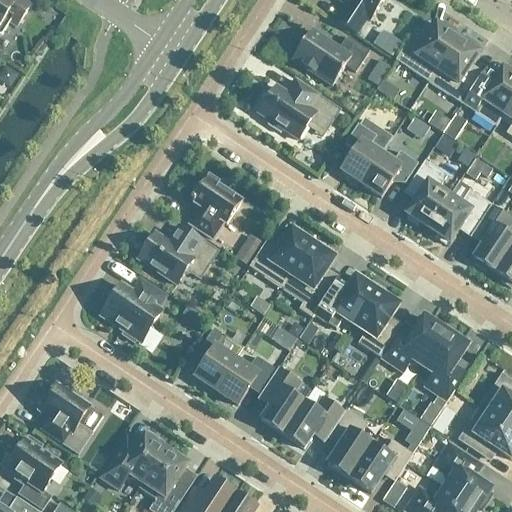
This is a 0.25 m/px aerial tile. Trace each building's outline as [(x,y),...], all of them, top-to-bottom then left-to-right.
[(31,5),(24,0),(0,0),(0,35),(1,36),(9,24),(16,28),(31,5)] [(335,0),(346,6),(335,23),(355,36),(366,20),(369,22),(383,0),(335,0)] [(412,36),(394,62),(427,84),(457,40),(452,37),(456,32),(443,23),(440,28),(435,25),(423,43),(412,36)] [(345,67),(355,74),(368,54),(346,39),(338,51),(310,32),(291,60),(331,87),(345,67)] [(461,43),(457,40),(427,84),(461,106),(478,80),(467,72),(478,54),(474,51),(477,46),(465,38),(461,43)] [(478,80),(461,106),(494,128),(499,120),(511,100),(511,76),(502,70),(497,76),(486,69),(478,80)] [(275,88),(270,96),(268,99),(265,97),(256,110),(259,112),(257,115),(269,122),(266,126),(280,134),(282,131),(297,141),(309,124),(324,134),(339,111),(317,97),(318,97),(294,81),(285,95),(275,88)] [(511,100),(499,120),(510,127),(504,135),(511,140),(511,100)] [(360,186),(382,152),(371,144),(375,138),(357,125),(344,145),(354,152),(340,173),(360,186)] [(423,143),(456,179),(466,170),(483,188),(498,174),(482,156),(471,166),(453,146),(457,141),(443,125),(423,143)] [(382,152),(360,186),(380,199),(394,179),(404,185),(417,165),(398,153),(394,160),(382,152)] [(427,230),(448,198),(437,191),(446,177),(424,162),(404,192),(413,198),(414,202),(405,216),(408,217),(405,221),(416,228),(419,225),(427,230)] [(216,186),(218,182),(208,175),(190,203),(201,211),(199,214),(197,213),(189,226),(212,241),(222,224),(225,226),(241,202),(216,186)] [(459,205),(448,198),(427,230),(435,236),(433,239),(444,246),(446,243),(449,245),(458,231),(462,230),(471,236),(489,208),(490,207),(468,192),(459,205)] [(489,208),(471,236),(469,239),(481,246),(472,260),(475,262),(473,265),(484,272),(486,269),(494,274),(511,246),(511,234),(507,231),(511,223),(489,208)] [(178,228),(167,244),(154,235),(150,242),(147,240),(138,252),(142,254),(137,261),(176,286),(182,276),(190,274),(199,280),(217,253),(178,228)] [(281,291),(311,245),(302,240),(305,236),(293,229),(291,232),(289,231),(276,251),(265,243),(248,269),(281,291)] [(311,245),(281,291),(302,305),(298,311),(310,320),(312,316),(330,289),(319,281),(333,260),(331,259),(334,255),(322,248),(320,251),(311,245)] [(511,246),(494,274),(501,279),(499,283),(510,290),(511,287),(511,246)] [(330,289),(312,316),(335,331),(342,320),(353,327),(376,293),(373,291),(375,287),(360,277),(358,281),(354,278),(349,286),(337,279),(330,289)] [(120,287),(116,293),(100,318),(123,333),(121,336),(133,344),(135,341),(140,344),(160,313),(157,311),(165,298),(138,281),(130,293),(120,287)] [(376,293),(353,327),(364,334),(357,346),(379,360),(396,335),(384,327),(398,307),(394,305),(396,301),(381,292),(379,295),(376,293)] [(396,335),(379,360),(402,375),(407,367),(416,365),(421,369),(445,333),(440,330),(442,326),(431,319),(429,323),(423,319),(414,332),(403,324),(399,330),(396,335)] [(215,392),(235,362),(223,354),(231,342),(213,330),(199,350),(209,356),(194,378),(215,392)] [(445,333),(421,369),(426,372),(428,382),(423,389),(446,404),(466,374),(470,368),(458,361),(467,347),(461,344),(463,340),(452,333),(450,337),(445,333)] [(330,361),(346,363),(348,353),(332,351),(330,361)] [(235,362),(215,392),(237,407),(251,384),(263,392),(276,372),(255,358),(247,370),(235,362)] [(260,396),(255,403),(267,411),(260,422),(281,436),(305,400),(304,399),(302,403),(291,397),(299,385),(277,370),(276,372),(263,392),(260,396)] [(478,408),(511,430),(511,382),(500,375),(478,408)] [(91,435),(77,426),(89,408),(79,401),(81,397),(68,388),(66,392),(55,385),(43,404),(45,405),(40,413),(47,419),(39,431),(77,456),(91,435)] [(305,400),(281,436),(303,450),(310,440),(322,447),(327,440),(329,437),(344,414),(321,399),(316,407),(305,400)] [(511,430),(478,408),(456,442),(482,459),(490,448),(509,461),(511,457),(511,430)] [(345,412),(344,414),(329,437),(338,443),(339,447),(326,466),(348,480),(373,442),(361,434),(366,426),(345,412)] [(428,454),(437,433),(422,427),(413,448),(428,454)] [(126,439),(118,451),(99,480),(117,492),(124,481),(132,480),(141,486),(164,450),(156,445),(158,441),(147,434),(145,437),(143,436),(136,446),(126,439)] [(1,468),(25,484),(18,496),(41,511),(49,498),(42,493),(60,466),(38,451),(41,447),(28,439),(25,443),(21,440),(11,454),(10,453),(1,468)] [(385,450),(373,442),(348,480),(370,495),(382,476),(386,475),(395,481),(412,456),(391,442),(385,450)] [(442,490),(476,511),(478,509),(482,511),(491,497),(487,494),(490,490),(476,481),(475,476),(481,468),(448,446),(433,468),(445,476),(447,483),(442,490)] [(164,450),(141,486),(138,490),(154,501),(147,511),(173,511),(185,495),(173,488),(188,466),(164,450)] [(193,490),(186,500),(178,511),(223,511),(234,496),(213,482),(203,497),(193,490)] [(475,511),(476,511),(442,490),(438,497),(430,498),(419,491),(404,511),(475,511)] [(255,511),(256,511),(234,496),(223,511),(255,511)] [(0,507),(0,511),(35,511),(15,499),(7,511),(0,507)]
